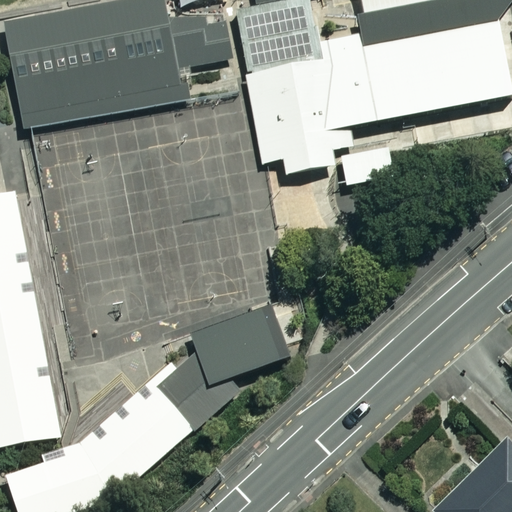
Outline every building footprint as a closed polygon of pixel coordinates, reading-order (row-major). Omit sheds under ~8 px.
[(162,0),(150,0),(6,25),(25,130),(193,101),(187,71),(235,63),(228,22),(210,25),(209,16),(167,23),(162,0)] [(214,0),(178,0),(181,10),(214,0)] [(308,0),(306,0),(237,13),(265,166),(285,163),(288,177),(339,168),(337,152),(316,44),(308,0)] [(257,0),(258,6),(289,0),(360,0),(364,18),(457,0),(257,0)] [(358,19),(361,36),(316,44),(337,152),(355,148),(352,130),(511,100),(511,74),(502,23),(511,7),(511,0),(457,0),(364,18),(358,19)] [(390,154),(339,158),(342,190),(393,186),(390,154)] [(18,198),(0,201),(0,449),(62,438),(18,198)] [(11,477),(23,511),(66,511),(107,498),(245,390),(240,379),(292,358),(270,305),(192,337),(200,357),(80,453),(11,477)] [(511,511),(511,446),(507,442),(432,511),(511,511)]
